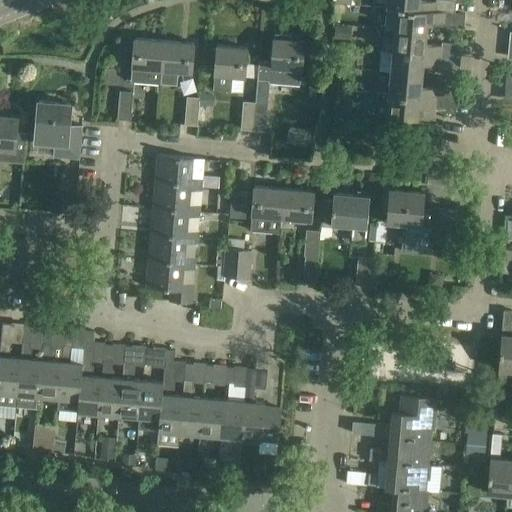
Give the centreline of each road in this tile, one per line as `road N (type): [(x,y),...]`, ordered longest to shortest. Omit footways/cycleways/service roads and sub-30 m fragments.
road 1 (residential): [(0,486),(319,511)]
road 2 (residential): [(495,159),(476,309),(460,316),(331,304)]
road 3 (residential): [(331,304),(279,299),(254,307),(239,340),(101,328),(101,314)]
road 4 (residential): [(107,229),(114,140),(263,153)]
road 5 (residential): [(319,511),(331,304)]
road 6 (residential): [(495,159),(477,110),(484,0)]
